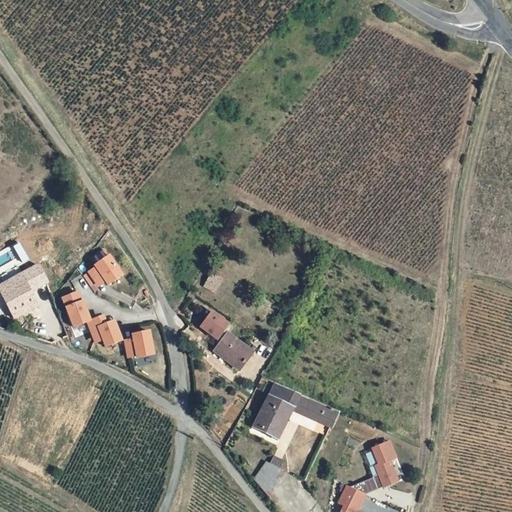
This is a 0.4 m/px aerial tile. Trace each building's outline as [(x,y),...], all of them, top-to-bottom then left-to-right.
[(115,271),(101,252),(87,262),(88,264),(76,273),(83,283),(89,279),(89,280),(96,275),(101,281),(115,271)] [(48,284),(36,262),(0,281),(0,301),(10,322),(33,310),(26,295),(48,284)] [(209,274),(203,287),(215,292),(221,279),(209,274)] [(84,322),(87,321),(78,301),(77,302),(73,293),(58,299),(70,328),(84,322)] [(216,342),(230,324),(212,310),(198,328),(216,342)] [(87,321),(84,322),(91,341),(100,338),(104,348),(120,342),(111,321),(100,326),(96,317),(87,321)] [(132,343),(123,345),(127,362),(136,360),(137,362),(152,358),(146,331),(130,335),(132,343)] [(228,331),(212,351),(239,372),(254,352),(228,331)] [(200,344),(189,358),(201,367),(199,369),(213,380),(225,363),(200,344)] [(262,419),(270,403),(246,392),(224,435),(245,445),(253,428),(257,429),(262,419)] [(289,431),(296,415),(270,403),(262,419),(289,431)] [(303,438),(312,422),(296,415),(289,431),(303,438)] [(283,474),(267,462),(255,482),(272,500),(283,474)] [(360,511),(359,511),(366,494),(344,485),(336,503),(342,506),(338,511),(360,511)]
